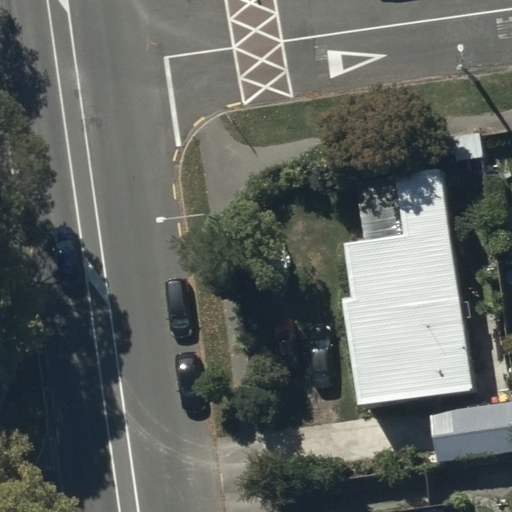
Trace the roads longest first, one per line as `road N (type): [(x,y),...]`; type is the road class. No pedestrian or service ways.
road 1 (unclassified): [(511,10),(68,74)]
road 2 (tertiary): [(68,74),(129,511)]
